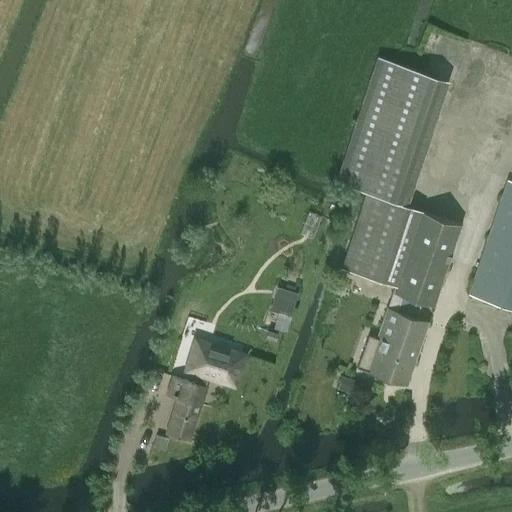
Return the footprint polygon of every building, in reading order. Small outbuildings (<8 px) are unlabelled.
[(397,309),(416,316),(421,301),(433,305),(460,223),(421,209),(394,200),(438,76),(381,56),(337,181),(367,190),(341,267),(395,285),(393,291),(402,294),(397,309)] [(511,308),(511,181),(507,179),(469,294),(511,308)] [(297,293),(279,287),(272,310),(290,316),(297,293)] [(428,320),(416,316),(397,309),(387,306),(377,337),(368,334),(357,367),(406,383),(428,320)] [(183,368),(195,372),(197,373),(194,382),(173,375),(167,394),(178,398),(167,433),(188,439),(205,386),(204,385),(207,376),(234,385),(244,355),(205,342),(192,338),(183,368)] [(342,377),(338,387),(351,392),(354,381),(342,377)] [(164,449),(167,438),(157,435),(153,445),(164,449)]
